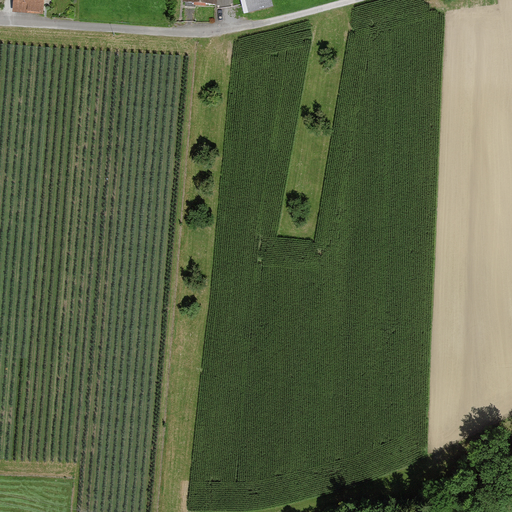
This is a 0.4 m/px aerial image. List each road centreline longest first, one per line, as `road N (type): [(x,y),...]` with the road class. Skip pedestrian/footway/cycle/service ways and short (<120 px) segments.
road 1 (unclassified): [(0,21),(225,29)]
road 2 (track): [(352,0),(225,29)]
